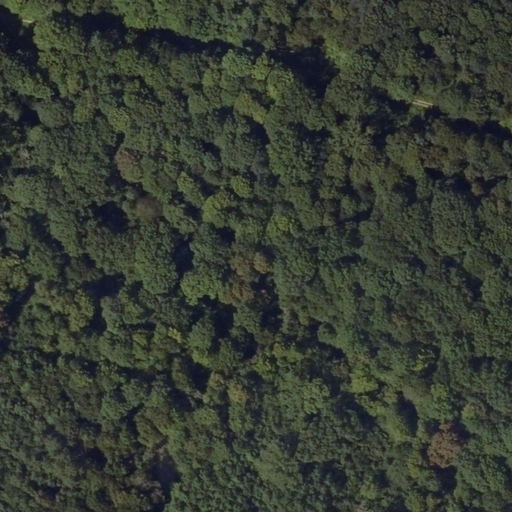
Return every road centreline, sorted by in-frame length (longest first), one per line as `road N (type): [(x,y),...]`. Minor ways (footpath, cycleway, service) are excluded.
road 1 (track): [(0,7),(23,25),(94,120),(236,265),(324,344),(511,467)]
road 2 (track): [(1,8),(290,65),(511,131)]
